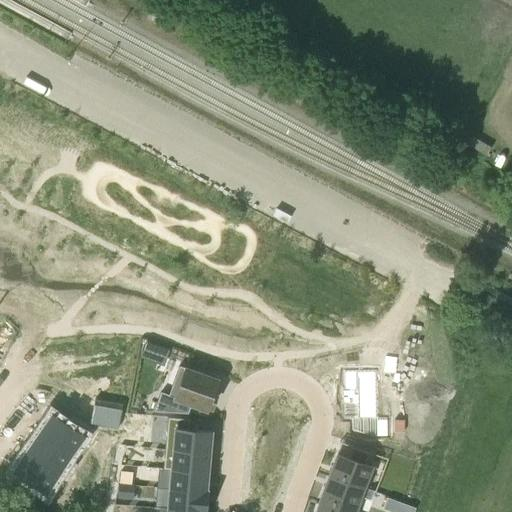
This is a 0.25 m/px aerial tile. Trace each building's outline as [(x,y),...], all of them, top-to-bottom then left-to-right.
[(164,394),(158,412),(179,414),(183,401),(209,411),(210,407),(215,409),(219,396),(215,394),(220,381),(183,367),(172,397),(164,394)] [(368,375),(337,380),(345,427),(376,422),(368,375)] [(93,404),(90,423),(118,427),(121,409),(93,404)] [(50,414),(37,433),(71,455),(83,436),(89,427),(69,414),(63,423),(50,414)] [(165,418),(162,448),(210,452),(212,432),(186,430),(187,420),(165,418)] [(37,433),(25,451),(58,473),(71,455),(37,433)] [(338,450),(329,477),(362,488),(372,462),(363,459),(367,448),(353,443),(349,454),(338,450)] [(160,468),(168,469),(208,472),(210,452),(162,448),(160,468)] [(25,451),(13,469),(27,478),(19,490),(40,500),(46,491),(58,473),(25,451)] [(166,489),(206,492),(208,472),(168,469),(166,489)] [(329,477),(319,503),(345,511),(354,511),(362,488),(329,477)] [(166,489),(164,509),(202,511),(204,511),(206,492),(166,489)] [(345,511),(319,503),(316,511),(345,511)]
